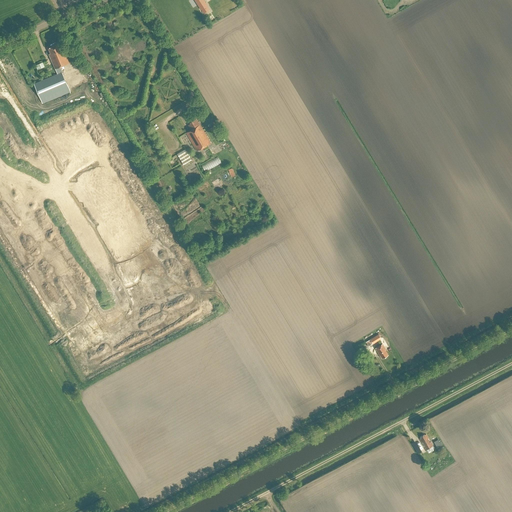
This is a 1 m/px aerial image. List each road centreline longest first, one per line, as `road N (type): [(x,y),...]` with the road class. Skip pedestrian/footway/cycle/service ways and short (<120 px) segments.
road 1 (unclassified): [(511,329),(165,511)]
road 2 (track): [(229,511),(511,363)]
